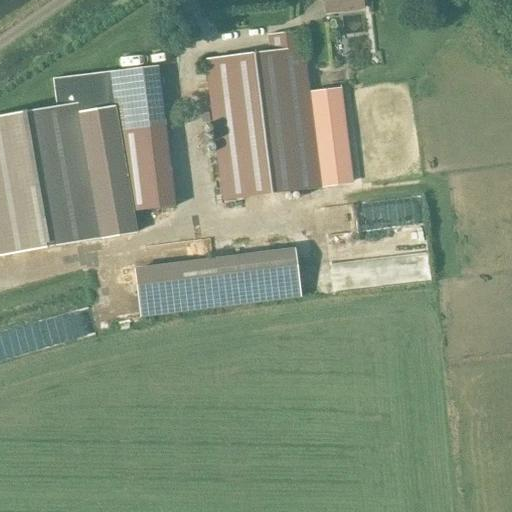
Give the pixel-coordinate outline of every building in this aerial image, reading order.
[(322,0),(323,0),(324,0),(326,15),(364,11),(362,0),(322,0)] [(302,31),(268,35),(270,51),(255,53),(205,60),(205,65),(222,200),(255,196),(321,188),(306,65),(302,31)] [(157,66),(52,79),(57,106),(0,116),(0,256),(136,233),(132,212),(174,206),(157,66)] [(352,184),(340,86),(309,90),(321,188),(352,184)] [(428,280),(422,225),(328,235),(334,290),(428,280)] [(255,303),(300,297),(294,249),(255,254),(134,269),(140,317),(255,303)] [(0,331),(0,358),(90,337),(84,312),(0,331)]
